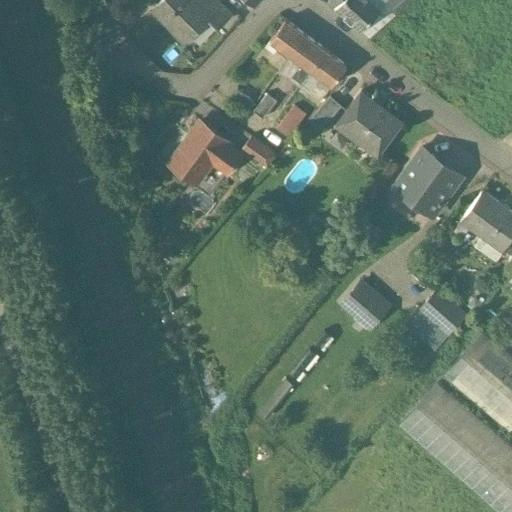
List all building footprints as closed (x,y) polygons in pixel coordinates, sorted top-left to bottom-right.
[(201,0),(156,0),(186,30),(208,8),(209,7),(201,0)] [(229,7),(221,0),(201,0),(209,7),(208,8),(218,17),(229,7)] [(377,0),(335,0),(336,0),(361,23),(381,3),(377,0)] [(383,0),(381,3),(361,23),(369,31),(396,7),(388,0),(383,0)] [(285,12),(271,32),(291,47),(306,27),(285,12)] [(326,42),(306,27),(291,47),(311,62),(326,42)] [(347,57),(326,42),(311,62),(332,77),(347,57)] [(256,95),(237,81),(230,91),(249,104),(256,95)] [(361,82),(336,116),(377,147),(402,113),(361,82)] [(268,86),(254,104),(264,111),(277,93),(268,86)] [(331,87),(313,108),(324,118),(342,97),(331,87)] [(295,97),(278,120),(289,129),(306,106),(295,97)] [(201,113),(170,155),(197,175),(212,153),(227,164),(233,156),(235,157),(236,154),(235,153),(241,145),(226,134),(227,133),(201,113)] [(277,147),(251,128),(242,141),(268,160),(277,147)] [(462,166),(423,138),(395,177),(434,205),(462,166)] [(511,228),(511,202),(483,182),(461,212),(503,242),(511,228)] [(361,273),(342,295),(370,319),(389,297),(361,273)] [(464,306),(437,282),(421,300),(448,324),(464,306)] [(511,348),(482,322),(442,367),(511,427),(511,348)] [(511,511),(511,438),(437,374),(398,419),(506,511),(511,511)] [(335,410),(323,398),(312,411),(324,422),(335,410)]
